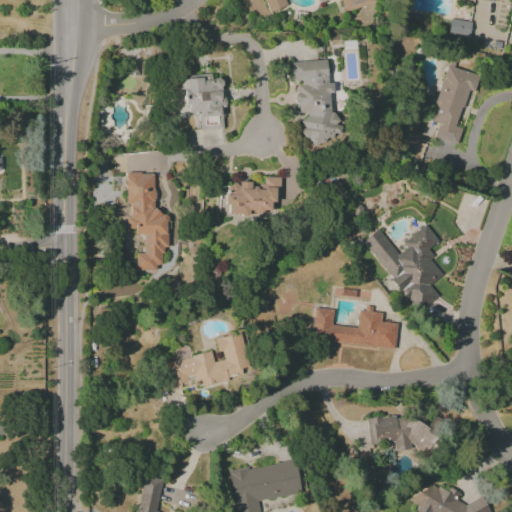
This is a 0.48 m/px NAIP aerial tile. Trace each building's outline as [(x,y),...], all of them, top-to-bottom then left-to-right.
[(263,0),(267,12),(286,7),(284,0),(315,0),(316,2),(322,0),(339,0),(343,12),(376,3),(375,0),(263,0)] [(448,34),(469,35),(470,21),(449,19),(448,34)] [(290,62),(291,82),(294,87),(295,103),(298,107),(298,113),(299,121),(304,129),(300,131),(310,147),(320,146),(342,132),(341,113),(330,114),(328,95),(332,92),(332,83),(326,83),(325,60),(290,62)] [(433,137),(456,144),(460,128),(456,127),(466,90),(473,92),(478,74),(444,65),(430,121),(437,123),(433,137)] [(200,130),(224,129),(221,78),(209,79),(208,77),(183,78),(186,113),(199,112),(200,130)] [(153,173),(125,173),(125,204),(130,204),(129,217),(125,217),(125,229),(134,229),(134,234),(142,234),(142,253),(136,253),(135,271),(163,271),(164,213),(153,213),(153,173)] [(279,177),(263,177),(263,186),(250,186),(250,183),(224,183),(224,214),(278,215),(279,177)] [(361,241),(417,312),(437,296),(428,286),(442,274),(424,251),(437,241),(424,225),(400,243),(405,249),(397,255),(376,229),(361,241)] [(393,349),(395,323),(379,322),(380,311),(357,308),(356,328),(330,325),(332,309),(312,308),(309,340),(393,349)] [(213,339),(217,352),(221,352),(223,360),(212,363),(210,351),(188,356),(186,346),(172,349),(175,362),(165,365),(170,389),(187,385),(186,378),(196,375),(199,386),(242,376),(241,370),(244,370),(236,334),(213,339)] [(365,420),(368,445),(392,442),(394,453),(436,447),(435,438),(446,436),(444,417),(429,419),(430,423),(415,425),(413,413),(365,420)] [(227,471),(234,511),(258,511),(256,501),(301,493),(295,460),(227,471)] [(155,511),(161,479),(142,476),(138,501),(137,504),(135,511),(155,511)] [(488,511),(482,496),(461,506),(451,484),(435,491),(433,486),(409,497),(415,511),(488,511)]
